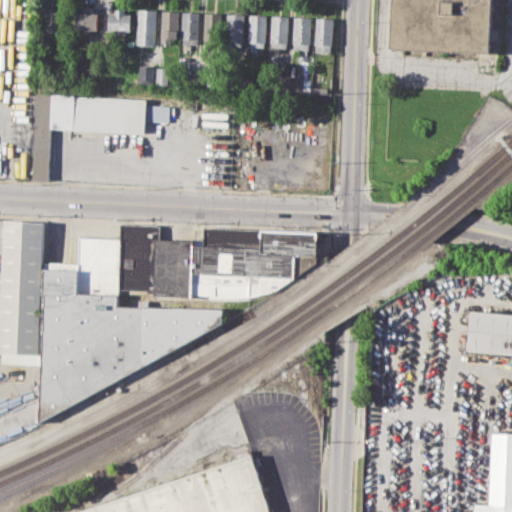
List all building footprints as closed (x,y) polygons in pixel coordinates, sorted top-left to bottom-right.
[(398,0),(396,50),(495,55),(497,0),(398,0)] [(76,11),(82,11),(82,6),(93,6),(93,12),(99,12),(98,29),(91,29),(91,34),(80,33),(80,28),(75,28),(76,11)] [(44,7),(60,7),(59,31),(43,31),(44,7)] [(109,12),(114,13),(114,7),(125,8),(124,12),(131,13),(130,30),(126,30),(126,34),(112,33),(113,30),(108,29),(109,12)] [(139,9),(157,9),(156,46),(137,45),(139,9)] [(162,9),(180,10),(179,38),(172,38),(172,44),(162,43),(162,9)] [(183,11),(200,11),(199,44),(182,44),(183,11)] [(205,12),(222,13),(221,47),(203,46),(205,12)] [(228,13),(244,14),(243,45),(227,45),(228,13)] [(250,14),(267,15),(266,48),(249,47),(250,14)] [(273,15),(290,16),(288,48),(280,48),(280,53),(272,53),(273,15)] [(295,16),(312,16),(311,55),(301,55),(301,48),(294,48),(295,16)] [(317,17),(333,18),(332,52),(315,51),(317,17)] [(141,64),(155,65),(154,84),(140,83),(141,64)] [(157,66),(170,67),(169,85),(156,84),(157,66)] [(273,74),(292,75),(292,78),(311,79),(310,92),(272,90),(273,74)] [(32,179),(36,92),(148,98),(148,103),(171,104),(170,121),(147,119),(146,132),(53,127),(50,180),(32,179)] [(0,318),(3,219),(45,221),(43,268),(41,353),(0,351),(0,318)] [(78,270),(43,268),(41,353),(39,420),(44,422),(223,323),(223,308),(114,307),(114,286),(157,286),(157,292),(228,292),(250,292),(275,291),(318,261),(319,232),(204,228),(204,240),(161,239),(162,225),(121,224),(121,237),(79,236),(78,270)] [(473,310),(511,313),(511,353),(469,350),(473,310)] [(491,433),(511,433),(511,511),(474,511),(475,503),(489,504),(491,433)] [(271,511),(252,455),(76,511),(271,511)]
